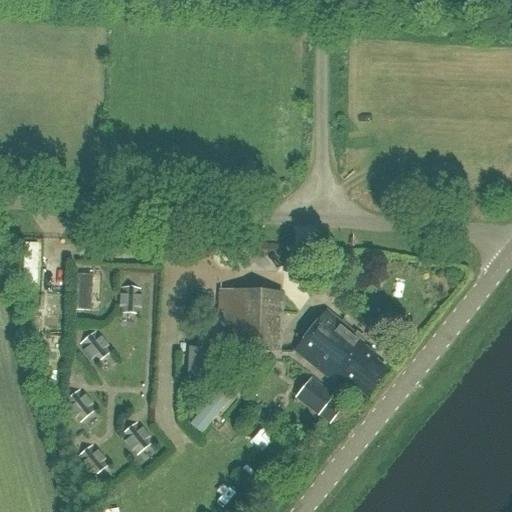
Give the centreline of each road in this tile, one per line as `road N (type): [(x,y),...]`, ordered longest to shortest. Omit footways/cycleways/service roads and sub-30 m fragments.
road 1 (tertiary): [(509,255),(302,511)]
road 2 (unclassified): [(318,219),(0,201)]
road 3 (unclassified): [(318,219),(319,0)]
road 4 (unclassified): [(509,255),(480,233),(318,219)]
